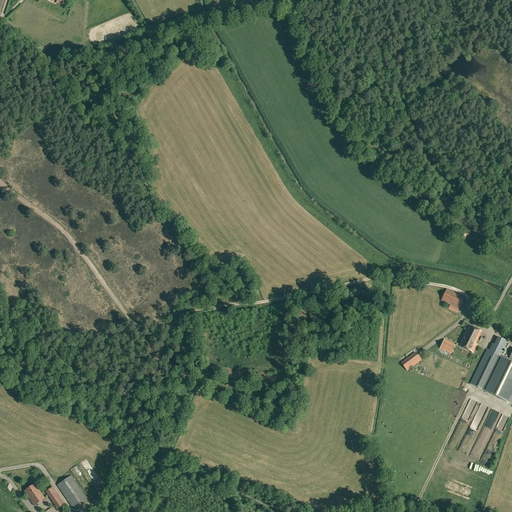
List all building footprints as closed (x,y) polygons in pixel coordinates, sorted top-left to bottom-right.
[(447,289),(441,301),(459,309),(464,298),(447,289)] [(459,346),(473,353),(477,344),(475,344),(481,331),(469,325),(459,346)] [(491,352),(487,350),(470,384),(485,391),(502,357),(501,357),(508,342),(498,337),(491,352)] [(440,349),(450,354),(455,345),(444,339),(440,349)] [(415,353),(401,363),(407,371),(421,360),(415,353)] [(485,391),(509,402),(511,396),(511,362),(501,358),(485,391)] [(475,441),(484,418),(477,416),(469,439),(475,441)] [(486,454),(482,463),(488,466),(492,457),(486,454)] [(86,498),(71,476),(57,485),(72,507),(86,498)] [(35,505),(45,498),(35,484),(25,491),(35,505)] [(64,504),(52,487),(46,491),(58,508),(64,504)]
